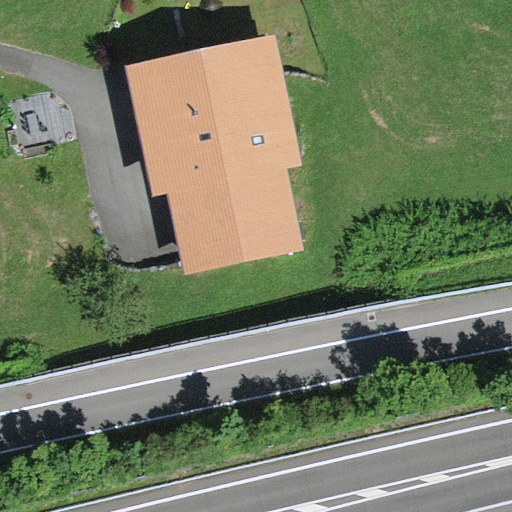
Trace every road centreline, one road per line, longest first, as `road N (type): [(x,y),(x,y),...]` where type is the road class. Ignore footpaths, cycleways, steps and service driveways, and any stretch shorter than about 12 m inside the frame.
road 1 (trunk): [(511,324),(0,430)]
road 2 (trunk): [(335,511),(511,466)]
